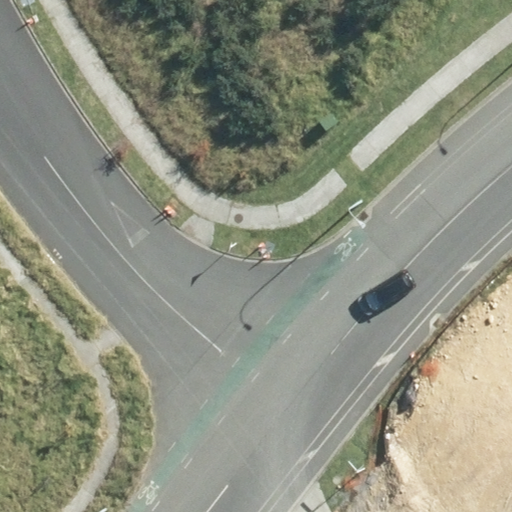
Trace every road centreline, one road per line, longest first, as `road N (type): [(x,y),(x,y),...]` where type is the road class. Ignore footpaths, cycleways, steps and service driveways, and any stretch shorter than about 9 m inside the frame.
road 1 (residential): [(0,96),(151,288),(288,412)]
road 2 (tertiary): [(288,412),(436,214),(511,157)]
road 3 (tertiary): [(208,511),(288,412)]
